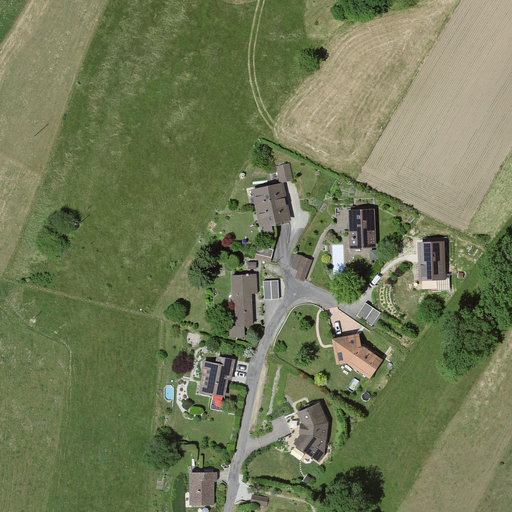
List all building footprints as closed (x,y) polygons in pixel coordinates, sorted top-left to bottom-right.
[(291,167),(277,169),(280,186),(294,183),(291,167)] [(292,222),(284,188),(254,194),(264,228),(292,222)] [(375,213),(349,213),(352,251),(377,249),(375,213)] [(444,246),(419,247),(421,284),(446,283),(444,246)] [(256,247),(256,258),(272,258),(273,248),(256,247)] [(313,264),(297,257),(293,269),(300,273),(298,280),(305,283),(313,264)] [(257,277),(233,278),(234,329),(254,328),(253,296),(258,297),(257,277)] [(263,279),(264,298),(279,298),(279,279),(263,279)] [(374,312),(362,307),(359,314),(370,319),(374,312)] [(359,339),(335,343),(339,367),(350,366),(371,382),(383,363),(363,352),(359,339)] [(235,365),(219,360),(218,367),(206,366),(202,396),(226,400),(229,385),(233,386),(235,365)] [(321,407),(300,416),(305,426),(303,438),(296,447),(314,461),(326,444),(328,425),(321,407)] [(216,476),(191,476),(191,508),(217,507),(216,476)] [(268,500),(252,497),(250,507),(267,509),(268,500)]
